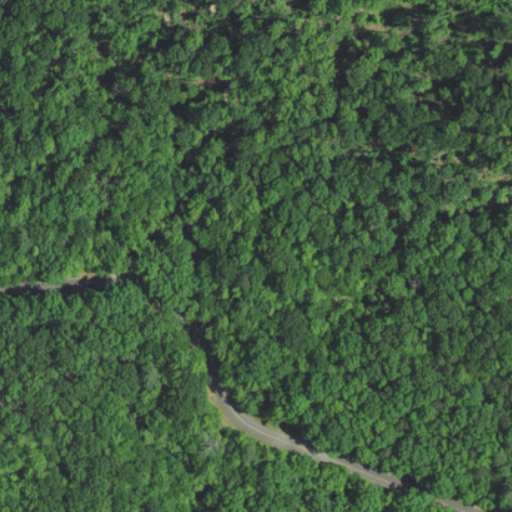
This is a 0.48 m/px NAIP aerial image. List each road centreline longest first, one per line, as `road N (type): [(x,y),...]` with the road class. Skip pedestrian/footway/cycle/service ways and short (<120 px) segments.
road 1 (residential): [(476,511),(249,422),(227,399),(190,316)]
road 2 (residential): [(175,302),(130,279),(0,286)]
